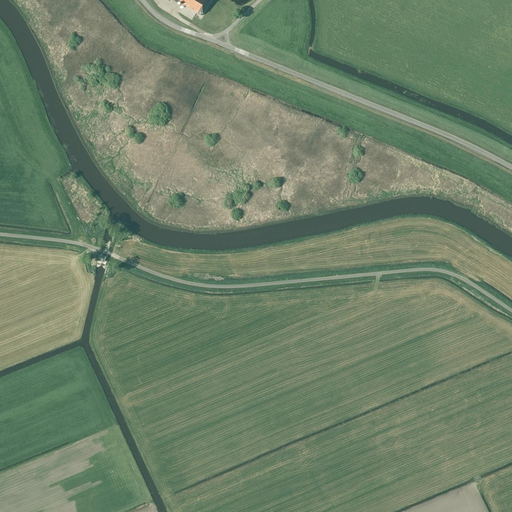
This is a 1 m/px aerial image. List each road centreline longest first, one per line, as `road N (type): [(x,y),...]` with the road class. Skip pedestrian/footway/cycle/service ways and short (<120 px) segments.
road 1 (unclassified): [(511,311),(439,270),(198,285),(90,246),(0,234)]
road 2 (tertiary): [(511,168),(220,42)]
